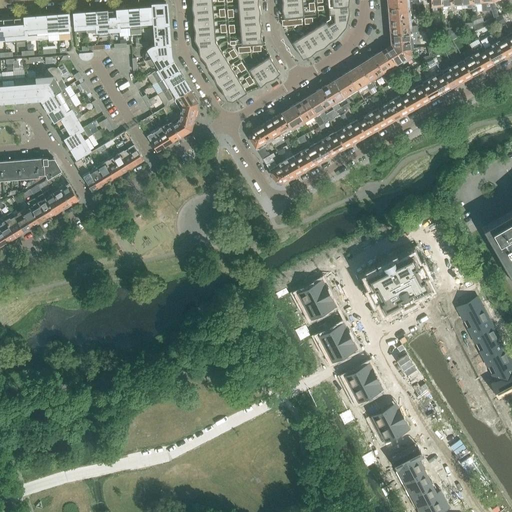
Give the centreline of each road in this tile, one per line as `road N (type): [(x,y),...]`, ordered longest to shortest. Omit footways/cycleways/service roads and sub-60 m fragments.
road 1 (residential): [(484,511),(437,446),(340,271),(424,226),(456,285)]
road 2 (residential): [(226,122),(278,198),(511,66)]
road 3 (residential): [(178,0),(182,50),(226,122)]
